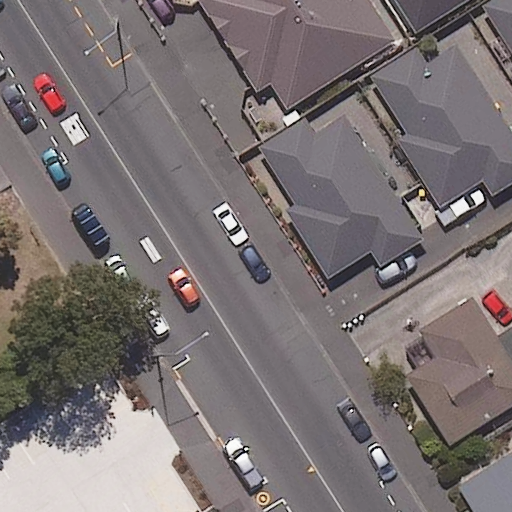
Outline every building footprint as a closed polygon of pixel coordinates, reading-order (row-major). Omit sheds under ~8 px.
[(392,37),(368,0),(207,0),(277,110),(392,37)] [(511,0),(487,0),(480,5),(511,56),(511,63),(510,65),(511,68),(511,0)] [(425,62),(414,44),(368,73),(407,135),(401,140),(441,202),(481,176),(491,191),(511,177),(511,131),(455,43),(425,62)] [(420,235),(343,111),(310,131),(301,116),(252,146),(330,271),(369,247),(378,262),(420,235)] [(511,323),(496,334),(470,294),(419,327),(435,353),(405,372),(448,441),(511,399),(511,323)] [(0,511),(216,511),(93,328),(0,389),(0,511)] [(511,511),(511,447),(456,482),(475,511),(511,511)]
